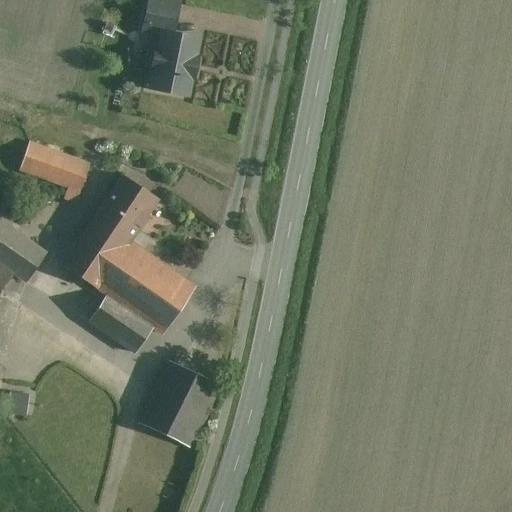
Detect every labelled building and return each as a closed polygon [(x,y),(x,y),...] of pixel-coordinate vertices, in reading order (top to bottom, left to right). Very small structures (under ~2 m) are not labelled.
[(162,35),(162,33),(171,35),(178,4),(159,0),(149,0),(143,31),(162,35)] [(171,35),(162,33),(162,35),(159,50),(156,49),(152,70),(154,71),(151,88),(186,95),(189,78),(193,79),(197,58),(194,57),(197,40),(171,35)] [(89,166),(29,144),(20,170),(80,192),(89,166)] [(157,200),(122,177),(78,244),(112,267),(128,243),(157,200)] [(0,222),(0,287),(3,290),(13,275),(26,283),(46,254),(0,222)] [(195,288),(128,243),(112,267),(78,244),(63,265),(106,295),(89,321),(135,353),(152,328),(163,335),(195,288)] [(221,387),(170,363),(140,424),(191,449),(221,387)] [(13,391),(10,412),(28,415),(32,394),(13,391)]
